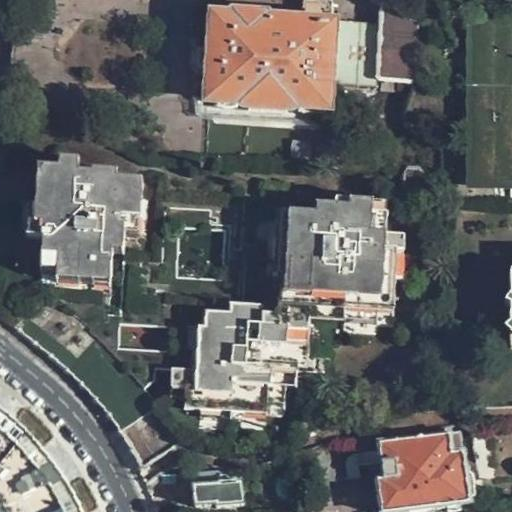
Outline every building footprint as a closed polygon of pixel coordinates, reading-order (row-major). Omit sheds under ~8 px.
[(332,20),(333,3),(329,1),(305,0),(303,4),(302,17),(271,15),(269,12),(232,10),(231,13),(208,12),(206,50),(199,50),(198,68),(205,68),(203,107),(237,109),(243,114),(292,118),(299,114),(334,116),(339,20),(332,20)] [(415,78),(418,50),(420,23),(402,0),(383,0),(381,42),(379,72),(381,74),(385,77),(395,77),(415,78)] [(511,22),(473,22),(473,40),(473,78),(473,112),(473,154),(472,187),(511,187),(511,22)] [(415,78),(415,83),(426,84),(429,52),(418,50),(415,78)] [(118,230),(119,220),(139,221),(142,182),(117,180),(117,173),(93,172),(93,179),(77,178),(78,162),(60,161),(59,172),(38,171),(34,225),(45,226),(43,252),(57,253),(55,282),(79,284),(80,278),(91,279),(91,285),(110,286),(112,256),(123,256),(125,231),(118,230)] [(311,329),(311,310),(334,310),(334,303),(356,305),(356,312),(392,314),(397,226),(386,225),(386,211),(371,209),(372,197),(351,195),(350,208),(318,207),(316,215),(294,214),(291,241),(276,241),(274,276),(292,278),(290,300),(272,299),(272,309),(230,305),(229,314),(209,314),(208,328),(200,328),(197,372),(175,371),(173,407),(203,409),(203,404),(242,407),(243,411),(286,414),(288,387),(298,387),(302,329),(311,329)] [(179,244),(176,276),(232,281),(238,210),(167,204),(164,243),(179,244)] [(384,390),(384,413),(415,410),(437,412),(443,411),(443,383),(384,390)] [(65,511),(55,494),(34,465),(22,450),(4,433),(0,429),(0,511),(65,511)] [(461,511),(462,441),(381,437),(380,474),(374,474),(373,509),(461,511)] [(334,473),(334,439),(319,441),(319,479),(334,473)] [(239,511),(243,511),(247,485),(204,482),(200,509),(239,511)]
